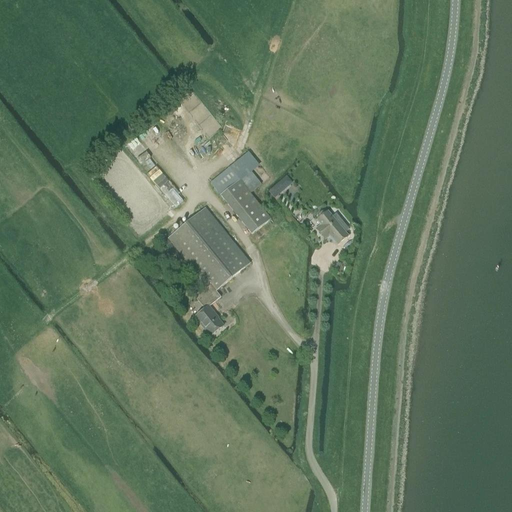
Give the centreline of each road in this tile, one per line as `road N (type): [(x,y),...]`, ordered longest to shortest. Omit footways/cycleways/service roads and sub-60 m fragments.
road 1 (tertiary): [(364,511),(382,301),(448,61),(454,0)]
road 2 (track): [(378,511),(391,318),(457,82),(465,0)]
road 3 (unclassified): [(334,511),(308,452),(312,357)]
